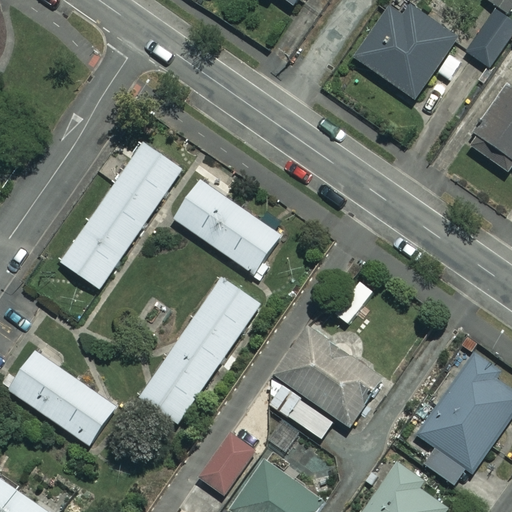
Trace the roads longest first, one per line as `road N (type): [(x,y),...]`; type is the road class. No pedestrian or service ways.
road 1 (residential): [(511,288),(144,31)]
road 2 (residential): [(0,248),(144,31)]
